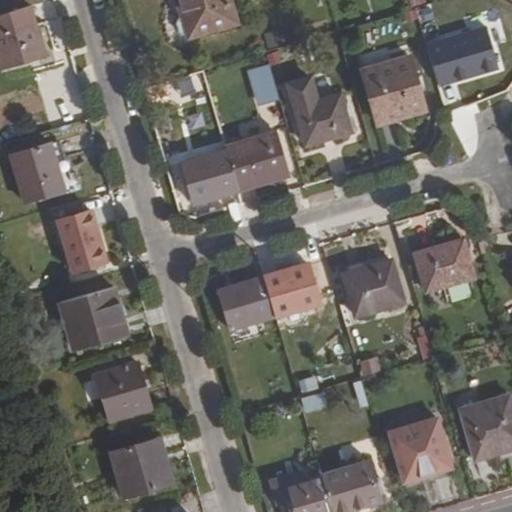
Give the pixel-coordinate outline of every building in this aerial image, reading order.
[(189,39),(237,22),(230,0),(177,0),(182,13),(176,23),(178,33),(189,39)] [(0,15),(0,61),(1,66),(45,54),(31,7),(0,15)] [(441,95),(501,78),(490,39),(430,56),(441,95)] [(361,69),(377,125),(426,111),(410,55),(361,69)] [(249,70),(260,105),(279,100),(269,64),(249,70)] [(340,93),(317,99),(310,77),(288,84),(305,144),(351,131),(340,93)] [(276,132),(225,146),(226,150),(238,190),(289,176),(276,132)] [(59,141),(51,143),(63,184),(72,182),(59,141)] [(10,155),(24,201),(64,189),(63,184),(51,143),(10,155)] [(238,190),(226,150),(180,163),(193,204),(238,190)] [(72,271),(107,261),(94,210),(59,219),(72,271)] [(414,253),(425,292),(475,278),(464,238),(414,253)] [(343,273),(356,316),(404,302),(391,259),(343,273)] [(262,275),(275,317),(320,303),(308,262),(262,275)] [(275,317),(262,275),(218,289),(230,330),(275,317)] [(61,301),(75,351),(128,335),(114,286),(61,301)] [(359,360),(363,376),(382,371),(378,355),(359,360)] [(96,374),(110,421),(152,408),(138,361),(96,374)] [(301,396),(305,412),(328,407),(324,391),(301,396)] [(511,408),(508,395),(461,409),(476,459),(511,448),(511,408)] [(438,418),(389,432),(403,481),(453,467),(438,418)] [(159,437),(153,439),(161,466),(167,463),(159,437)] [(111,452),(124,497),(173,483),(167,463),(161,466),(153,439),(111,452)] [(342,511),(382,500),(370,461),(322,475),(332,511),(342,511)] [(332,511),(322,475),(282,487),(289,511),(332,511)]
